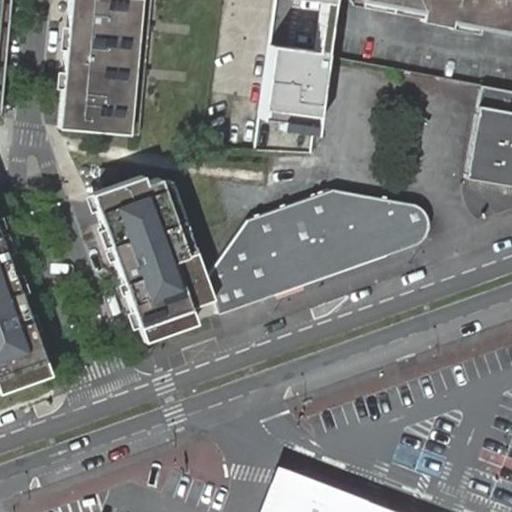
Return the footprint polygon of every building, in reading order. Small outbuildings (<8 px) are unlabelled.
[(0,0),(0,110),(8,0),(0,0)] [(69,0),(58,130),(138,136),(149,0),(69,0)] [(391,0),(391,5),(422,9),(422,0),(391,0)] [(422,0),(422,9),(421,19),(452,23),(453,16),(454,0),(422,0)] [(481,20),(483,0),(454,0),(453,16),(481,20)] [(483,0),(481,20),(507,24),(510,0),(483,0)] [(323,54),(269,47),(260,119),(283,122),(282,133),(313,137),(323,54)] [(511,114),(478,109),(467,179),(511,185),(511,114)] [(89,193),(142,341),(166,332),(194,322),(189,307),(213,299),(204,276),(187,230),(168,181),(159,184),(157,178),(143,183),(140,175),(89,193)] [(317,195),(243,220),(204,276),(213,299),(218,314),(415,243),(424,234),(426,230),(426,226),(425,220),(421,213),(419,209),(317,195)] [(46,367),(0,237),(0,391),(48,374),(46,367)] [(270,511),(405,511),(288,467),(273,505),(270,511)]
